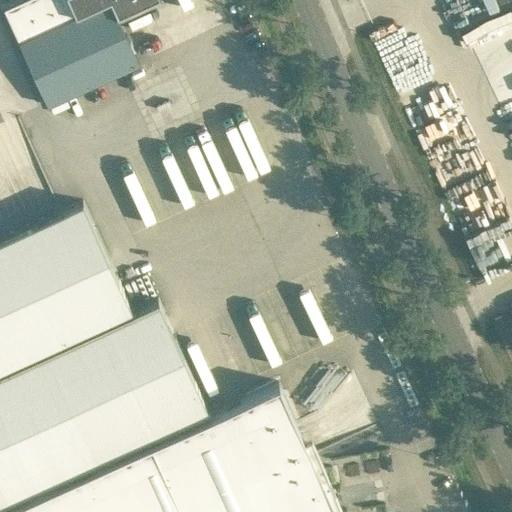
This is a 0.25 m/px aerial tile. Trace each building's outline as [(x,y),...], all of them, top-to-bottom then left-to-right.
[(118,18),(155,0),(18,0),(4,7),(48,104),(138,62),(118,18)] [(66,96),(49,104),(53,113),(70,105),(66,96)] [(260,111),(145,154),(164,206),(279,163),(260,111)] [(0,507),(212,410),(159,295),(134,307),(84,199),(0,236),(0,507)] [(245,368),(315,344),(307,319),(304,320),(294,292),(228,315),(234,332),(244,329),(250,346),(239,350),(245,368)] [(212,410),(0,507),(0,511),(340,511),(336,504),(340,503),(338,493),(332,494),(280,380),(212,410)]
